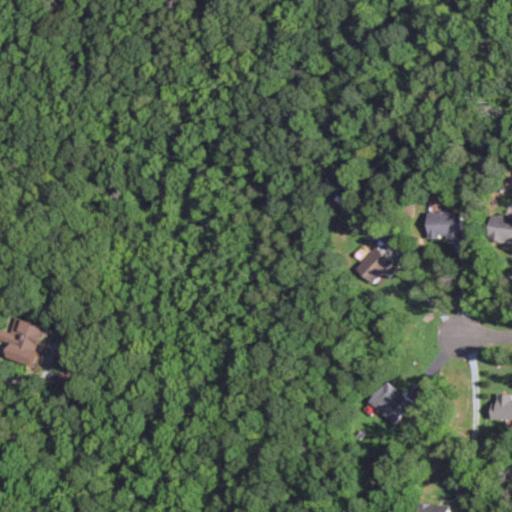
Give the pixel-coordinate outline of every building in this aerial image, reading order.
[(464,238),(464,212),(430,212),(430,238),(464,238)] [(490,239),(511,241),(511,217),(493,215),(490,239)] [(394,262),(378,247),(358,269),(375,284),(394,262)] [(37,367),(49,327),(18,317),(11,338),(1,334),(0,336),(0,340),(8,343),(4,357),(37,367)] [(395,424),(415,404),(391,381),(372,400),(395,424)] [(511,395),(496,395),(495,419),(511,419),(511,395)] [(451,511),(452,505),(421,503),(420,511),(451,511)]
